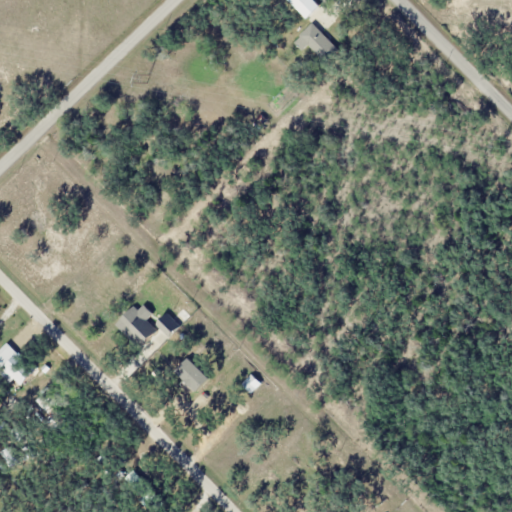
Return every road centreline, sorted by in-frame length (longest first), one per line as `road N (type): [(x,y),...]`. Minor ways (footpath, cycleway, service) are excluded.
road 1 (residential): [(0,275),(235,511)]
road 2 (residential): [(0,167),(173,0)]
road 3 (residential): [(511,116),(395,0)]
